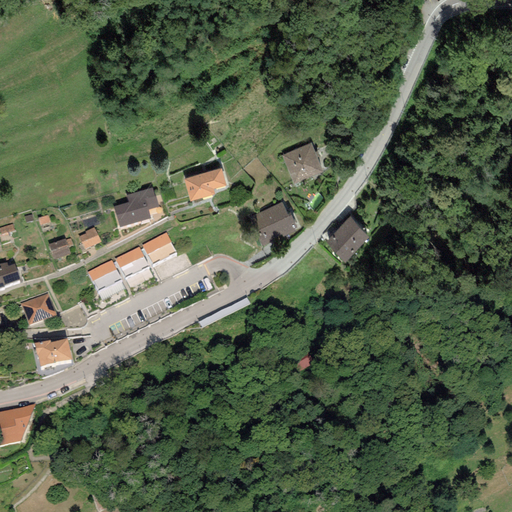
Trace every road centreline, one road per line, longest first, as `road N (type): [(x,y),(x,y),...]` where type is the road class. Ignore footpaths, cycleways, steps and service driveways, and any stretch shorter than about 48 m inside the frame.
road 1 (tertiary): [(250,285),(290,255),(347,191),(436,17),(467,0)]
road 2 (tertiary): [(0,397),(51,386),(250,285)]
road 3 (residential): [(250,285),(222,264),(94,329),(0,335)]
